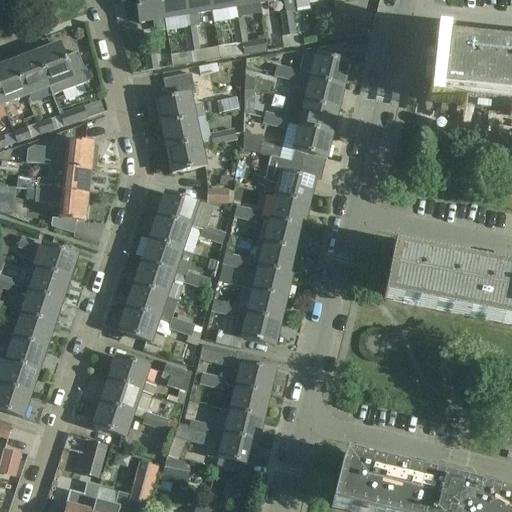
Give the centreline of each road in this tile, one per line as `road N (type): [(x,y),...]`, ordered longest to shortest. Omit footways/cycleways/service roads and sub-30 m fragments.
road 1 (residential): [(27,511),(133,175),(95,0)]
road 2 (residential): [(511,480),(294,430)]
road 3 (residential): [(294,430),(340,216)]
road 4 (residential): [(340,216),(401,14)]
road 5 (residential): [(511,248),(340,216)]
